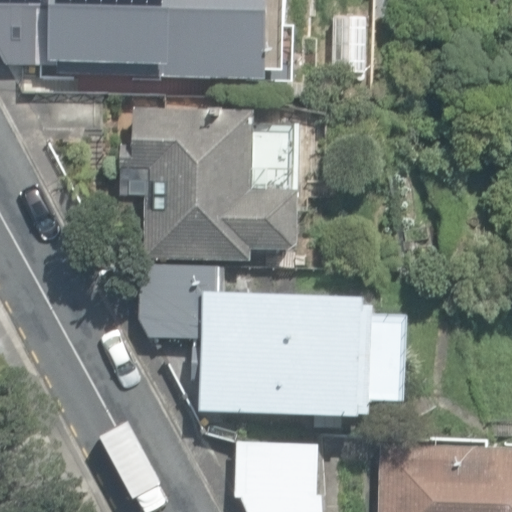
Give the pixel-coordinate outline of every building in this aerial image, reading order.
[(60,74),(271,81),(274,0),(54,0),(53,62),(59,61),(60,74)] [(148,256),(254,259),(254,248),(299,249),(301,188),(253,187),(255,109),(136,106),(134,170),(137,170),(136,204),(141,227),(146,228),(148,256)] [(403,227),(406,256),(432,253),(429,224),(403,227)] [(203,409),(363,415),(363,414),(363,412),(373,413),(373,398),(406,399),(409,314),(376,313),(377,302),(369,301),(369,296),(219,291),(220,269),(146,266),(144,317),(160,332),(203,333),(203,409)] [(249,511),(325,511),(324,494),(319,494),(323,442),(238,440),(236,496),(243,496),(249,511)] [(511,511),(511,444),(382,441),(379,511),(511,511)]
